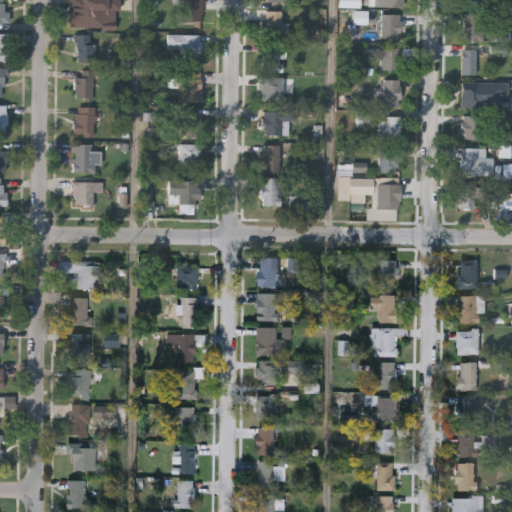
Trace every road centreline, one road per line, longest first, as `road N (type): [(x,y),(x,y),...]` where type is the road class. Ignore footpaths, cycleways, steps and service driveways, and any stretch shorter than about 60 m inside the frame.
road 1 (residential): [(438,0),(428,511)]
road 2 (residential): [(234,0),(228,511)]
road 3 (residential): [(39,0),(36,511)]
road 4 (residential): [(511,239),(36,238)]
